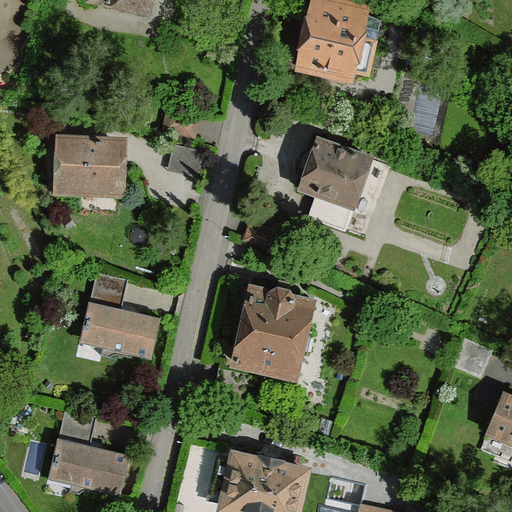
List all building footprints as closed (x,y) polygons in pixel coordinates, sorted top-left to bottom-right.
[(97,0),(147,13),(150,0),(97,0)] [(362,11),(319,2),(309,44),(304,43),(300,62),(305,63),(304,65),(326,70),(324,77),(344,81),(345,75),(348,75),(350,68),(357,40),(363,13),(362,11)] [(357,40),(374,44),(375,39),(377,40),(382,21),(363,13),(357,40)] [(357,40),(350,68),(367,72),(374,44),(357,40)] [(168,112),(164,130),(194,137),(199,118),(168,112)] [(62,140),(61,187),(120,190),(122,148),(102,147),(103,142),(62,140)] [(371,159),(320,140),(302,189),(319,195),(354,207),(371,159)] [(86,194),(85,205),(122,207),(123,196),(86,194)] [(346,231),(354,207),(319,195),(311,218),(346,231)] [(253,222),(246,240),(275,252),(282,234),(253,222)] [(91,302),(122,309),(129,280),(98,273),(91,302)] [(269,293),(253,289),(237,363),(295,377),(311,302),(294,299),(291,291),(279,288),(269,293)] [(91,302),(90,302),(88,310),(92,311),(87,337),(105,341),(102,356),(112,358),(114,356),(117,355),(132,358),(133,355),(153,359),(162,319),(122,309),(91,302)] [(481,378),(493,351),(466,339),(454,367),(481,378)] [(255,375),(221,368),(212,402),(247,410),(255,375)] [(499,410),(489,432),(511,441),(511,397),(506,395),(499,410)] [(59,438),(91,445),(97,416),(66,409),(59,438)] [(59,438),(58,438),(56,447),(61,447),(55,473),(73,477),(70,492),(80,494),(82,492),(86,491),(100,494),(101,491),(121,496),(130,455),(91,445),(59,438)] [(228,490),(235,459),(219,455),(211,486),(228,490)] [(228,490),(223,508),(240,511),(297,511),(306,471),(236,455),(235,459),(228,490)] [(360,503),(359,511),(409,511),(410,506),(360,503)]
